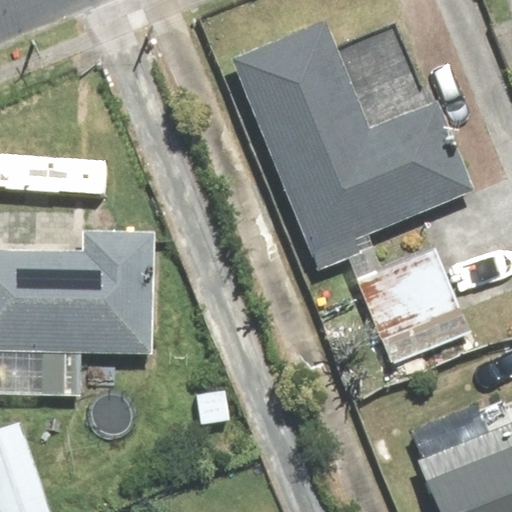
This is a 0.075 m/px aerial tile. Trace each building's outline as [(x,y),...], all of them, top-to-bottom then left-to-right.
[(344,33),(236,84),(323,268),(431,217),(344,33)] [(0,353),(170,352),(169,229),(0,230),(0,353)] [(467,314),(442,251),(361,283),(386,346),(467,314)] [(511,511),(511,410),(421,441),(444,511),(511,511)] [(50,511),(23,425),(0,432),(0,511),(50,511)]
